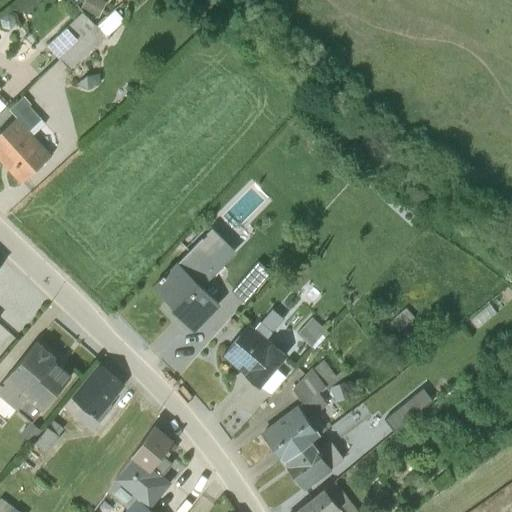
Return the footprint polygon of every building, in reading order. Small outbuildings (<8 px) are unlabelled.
[(86,0),(84,7),(101,14),(107,0),(86,0)] [(51,43),(66,57),(79,43),(73,38),(90,20),(81,11),(51,43)] [(30,105),(27,102),(23,97),(9,111),(15,117),(0,131),(0,162),(20,184),(51,155),(32,135),(44,124),(40,120),(40,119),(28,106),(30,105)] [(201,287),(234,251),(211,229),(152,288),(193,328),(218,304),(201,287)] [(246,300),(273,271),(260,260),(233,289),(246,300)] [(327,334),(310,319),(296,335),(312,350),(327,334)] [(273,333),(258,324),(253,328),(248,324),(220,357),(244,377),(259,389),(259,388),(269,397),(285,378),(275,370),(286,357),(267,341),(273,333)] [(54,358),(35,342),(0,383),(0,395),(31,422),(70,376),(52,361),(54,358)] [(347,374),(344,370),(334,377),(320,362),(312,369),(311,368),(290,391),(300,405),(259,433),(281,462),(282,462),(325,430),(315,415),(326,407),(318,396),(347,374)] [(121,384),(100,366),(86,383),(84,382),(62,407),(91,432),(113,407),(107,402),(121,384)] [(386,418),(395,429),(434,398),(425,386),(386,418)] [(62,429),(52,421),(34,443),(47,453),(60,438),(57,436),(62,429)] [(168,448),(172,443),(153,426),(114,480),(135,498),(135,499),(123,511),(151,511),(148,509),(169,484),(169,483),(161,477),(171,465),(163,458),(170,450),(168,448)] [(282,462),(303,491),(331,471),(330,469),(342,460),(328,442),(317,450),(311,441),(282,462)] [(322,489),(294,511),(357,511),(334,483),(324,492),(322,489)] [(0,511),(5,511),(9,507),(0,499),(0,511)]
